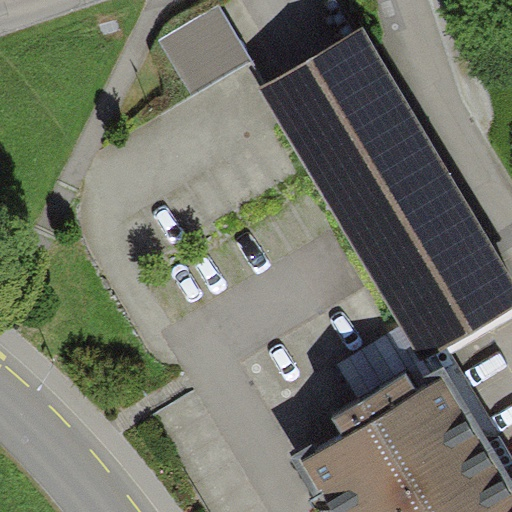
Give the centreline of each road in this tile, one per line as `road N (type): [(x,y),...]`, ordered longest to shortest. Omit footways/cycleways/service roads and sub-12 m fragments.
road 1 (residential): [(511,207),(446,86),(414,0)]
road 2 (tertiary): [(112,511),(0,387)]
